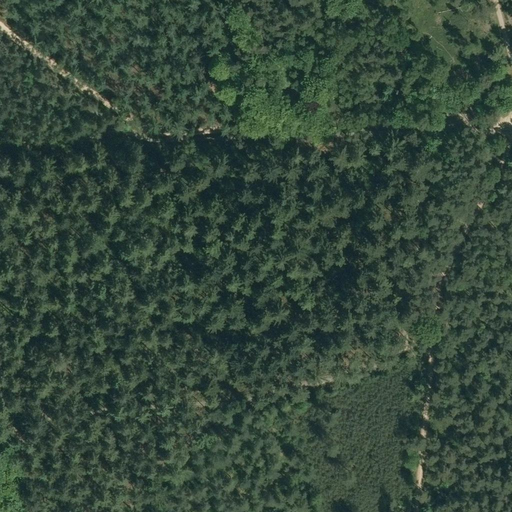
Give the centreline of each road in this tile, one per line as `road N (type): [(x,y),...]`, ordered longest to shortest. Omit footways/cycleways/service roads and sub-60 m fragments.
road 1 (track): [(0,22),(158,134),(511,123)]
road 2 (track): [(511,144),(442,255),(432,287),(413,511)]
road 3 (track): [(0,145),(162,138)]
